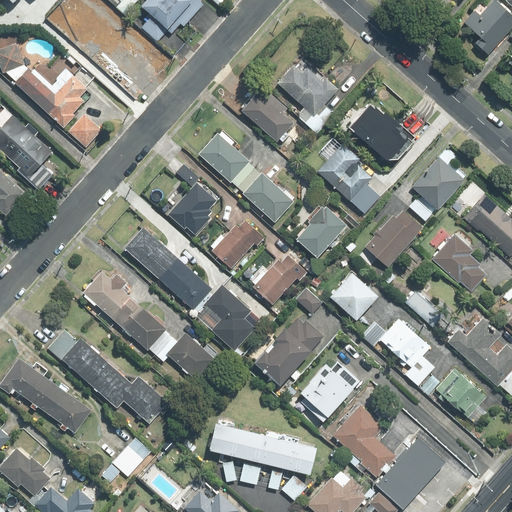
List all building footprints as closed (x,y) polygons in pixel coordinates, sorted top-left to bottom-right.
[(10,19),(36,0),(2,0),(0,0),(0,20),(3,21),(2,9),(10,19)] [(141,1),(140,0),(124,0),(118,7),(127,16),(141,1)] [(155,14),(143,26),(157,40),(167,30),(174,37),(206,5),(201,0),(152,0),(146,6),(155,14)] [(511,4),(507,0),(488,0),(469,20),(481,33),(474,39),(487,53),(511,28),(511,4)] [(145,41),(115,14),(109,22),(97,11),(83,27),(96,38),(88,48),(125,80),(141,62),(133,55),(145,41)] [(340,89),(303,55),(278,81),(312,113),(305,120),(319,133),(336,114),(325,104),(340,89)] [(30,62),(6,72),(87,147),(105,128),(80,105),(93,91),(71,70),(56,85),(30,62)] [(264,84),(241,109),(277,141),(296,121),(284,110),(288,107),(264,84)] [(420,137),(376,98),(351,126),(395,165),(420,137)] [(55,152),(10,106),(0,115),(0,128),(1,129),(0,129),(0,144),(40,185),(54,172),(45,162),(55,152)] [(219,131),(201,152),(276,219),(294,199),(219,131)] [(362,156),(345,142),(320,171),(366,210),(381,193),(370,183),(377,176),(359,160),(362,156)] [(411,181),(438,208),(467,177),(440,151),(411,181)] [(28,192),(0,167),(0,205),(9,214),(28,192)] [(172,208),(193,227),(218,199),(198,180),(172,208)] [(478,200),(464,216),(509,256),(511,253),(511,214),(491,196),(484,204),(478,200)] [(349,221),(327,202),(299,234),(322,253),(349,221)] [(367,242),(391,263),(425,227),(402,205),(367,242)] [(245,217),(215,250),(232,265),(254,240),(258,244),(266,236),(245,217)] [(216,291),(145,227),(129,244),(239,343),(261,318),(223,284),(216,291)] [(432,257),(471,292),(486,275),(477,267),(482,262),(472,253),(477,247),(457,229),(432,257)] [(285,249),(252,285),(272,303),(297,276),(302,281),(310,272),(285,249)] [(332,293),(360,317),(383,292),(355,267),(332,293)] [(181,337),(105,269),(85,291),(163,360),(173,349),(203,376),(218,360),(186,331),(181,337)] [(324,299),(309,283),(295,297),(310,313),(324,299)] [(444,314),(419,288),(406,300),(432,326),(444,314)] [(251,355),(285,385),(330,335),(302,311),(266,351),(260,345),(251,355)] [(437,387),(475,421),(485,411),(478,404),(486,395),(453,365),(440,380),(432,373),(439,366),(426,354),(433,346),(403,318),(390,333),(375,319),(362,333),(377,346),(382,340),(398,355),(392,361),(429,395),(437,387)] [(450,340),(510,393),(511,391),(511,347),(480,320),(469,333),(462,326),(450,340)] [(83,335),(63,356),(118,408),(127,398),(152,421),(169,403),(140,376),(134,382),(83,335)] [(21,356),(2,383),(75,433),(94,406),(21,356)] [(300,402),(322,421),(361,377),(339,358),(333,366),(325,359),(301,387),(308,393),(300,402)] [(386,425),(362,404),(335,434),(378,472),(394,454),(375,437),(386,425)] [(319,442),(219,417),(212,447),(312,472),(319,442)] [(0,426),(0,451),(13,437),(0,426)] [(153,449),(136,434),(112,461),(129,476),(153,449)] [(53,478),(16,445),(0,463),(0,471),(17,486),(21,482),(37,496),(53,478)] [(414,449),(384,483),(407,503),(437,469),(414,449)] [(234,459),(224,461),(227,480),(238,478),(234,459)] [(262,464),(245,460),(241,479),(258,483),(262,464)] [(121,469),(114,462),(104,473),(111,480),(121,469)] [(148,467),(141,474),(150,482),(157,475),(148,467)] [(284,469),(274,467),(269,486),(279,488),(284,469)] [(340,467),(309,502),(319,511),(337,511),(343,506),(349,511),(374,484),(360,472),(354,478),(340,467)] [(308,484),(295,473),(282,487),(296,499),(308,484)] [(53,484),(37,503),(47,511),(51,511),(53,511),(54,511),(100,511),(104,507),(81,489),(72,500),(53,484)] [(182,508),(186,511),(239,511),(243,509),(223,490),(214,499),(202,488),(182,508)] [(354,511),(391,511),(396,506),(377,488),(354,511)] [(0,511),(22,511),(0,493),(0,511)] [(153,511),(141,501),(131,511),(153,511)]
